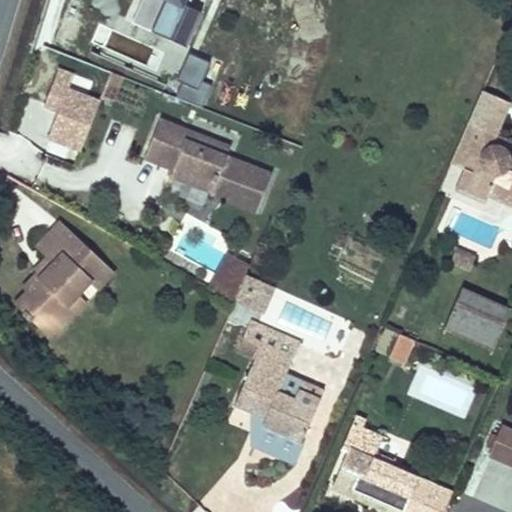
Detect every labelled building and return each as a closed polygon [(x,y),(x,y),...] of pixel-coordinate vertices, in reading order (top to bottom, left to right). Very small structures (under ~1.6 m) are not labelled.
[(141,0),(136,11),(156,19),(152,28),(187,44),(197,21),(183,15),(188,5),(189,0),(141,0)] [(188,5),(183,15),(197,21),(202,11),(188,5)] [(136,11),(133,19),(152,28),(156,19),(136,11)] [(203,106),(214,82),(205,78),(214,57),(198,50),(188,70),(178,95),(203,106)] [(83,91),(88,77),(73,71),(61,103),(75,109),(72,115),(62,142),(84,151),(104,100),(83,91)] [(511,100),(483,87),(463,131),(480,139),(487,136),(491,127),(497,130),(511,100)] [(75,109),(61,103),(58,110),(72,115),(75,109)] [(175,170),(216,186),(219,181),(263,198),(276,165),(231,148),(191,132),(195,123),(165,112),(149,153),(178,164),(175,170)] [(191,132),(231,148),(235,139),(195,123),(191,132)] [(464,167),(474,171),(483,148),(486,145),(490,142),(494,142),(498,142),(503,144),(506,145),(510,147),(511,152),(511,136),(497,130),(491,127),(487,136),(480,139),(463,131),(451,161),(464,167)] [(456,186),(487,199),(489,193),(495,179),(508,185),(506,190),(511,192),(511,152),(510,147),(506,145),(503,144),(498,142),(494,142),(490,142),(486,145),(483,148),(474,171),(464,167),(456,186)] [(511,192),(506,190),(508,185),(495,179),(489,193),(511,203),(511,192)] [(219,181),(216,188),(261,205),(263,198),(219,181)] [(61,222),(44,241),(43,242),(42,244),(42,246),(42,247),(43,249),(44,251),(46,253),(53,259),(41,271),(38,267),(23,284),(26,287),(15,300),(24,308),(22,310),(29,317),(31,315),(38,321),(47,310),(53,316),(60,316),(67,307),(67,301),(76,292),(89,277),(97,284),(112,269),(61,222)] [(477,255),(457,246),(455,252),(474,260),(477,255)] [(223,291),(241,255),(232,250),(213,286),(223,291)] [(474,260),(455,252),(450,263),(469,272),(474,260)] [(53,259),(46,253),(35,265),(38,267),(41,271),(53,259)] [(252,261),(241,255),(223,291),(236,298),(252,261)] [(463,285),(450,317),(498,337),(511,306),(463,285)] [(60,316),(53,316),(47,310),(38,321),(52,334),(84,299),(76,292),(67,301),(67,307),(60,316)] [(498,337),(450,317),(444,331),(492,350),(498,337)] [(240,347),(257,354),(262,344),(268,330),(252,323),(240,347)] [(268,330),(262,344),(293,358),(300,344),(268,330)] [(398,333),(389,355),(402,361),(412,339),(398,333)] [(257,354),(235,403),(252,410),(265,417),(262,424),(301,441),(310,422),(289,413),(294,400),(278,393),(280,388),(287,372),(293,358),(262,344),(257,354)] [(325,387),(287,372),(280,388),(317,405),(325,387)] [(317,405),(280,388),(278,393),(294,400),(289,413),(310,422),(317,405)] [(252,410),(248,418),(262,424),(265,417),(252,410)] [(355,416),(353,421),(363,426),(365,421),(355,416)] [(384,435),(363,426),(353,421),(341,447),(347,450),(349,446),(392,466),(394,460),(377,452),(384,435)] [(301,441),(262,424),(254,443),(293,460),(301,441)] [(511,431),(502,427),(491,454),(511,464),(511,431)] [(347,450),(334,482),(357,492),(355,497),(389,511),(420,511),(433,483),(392,466),(349,446),(347,450)] [(334,482),(332,487),(355,497),(357,492),(334,482)] [(443,511),(453,492),(433,483),(420,511),(443,511)]
